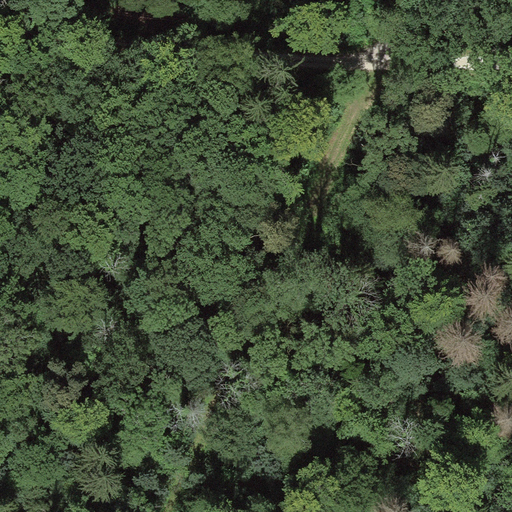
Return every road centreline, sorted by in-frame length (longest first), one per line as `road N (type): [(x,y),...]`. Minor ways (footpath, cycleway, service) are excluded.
road 1 (track): [(179,511),(207,436),(381,70)]
road 2 (track): [(413,0),(381,70),(0,45)]
road 3 (track): [(511,67),(381,70)]
